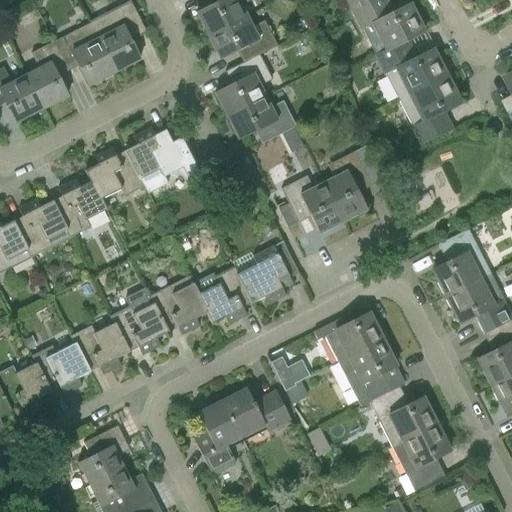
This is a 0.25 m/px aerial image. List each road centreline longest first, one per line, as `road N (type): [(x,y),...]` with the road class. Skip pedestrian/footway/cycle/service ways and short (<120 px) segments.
road 1 (residential): [(194,511),(151,428),(156,402),(392,291),(406,298),(511,509)]
road 2 (residential): [(160,0),(167,58),(150,89),(9,174),(0,157)]
road 3 (unknown): [(150,89),(224,188)]
